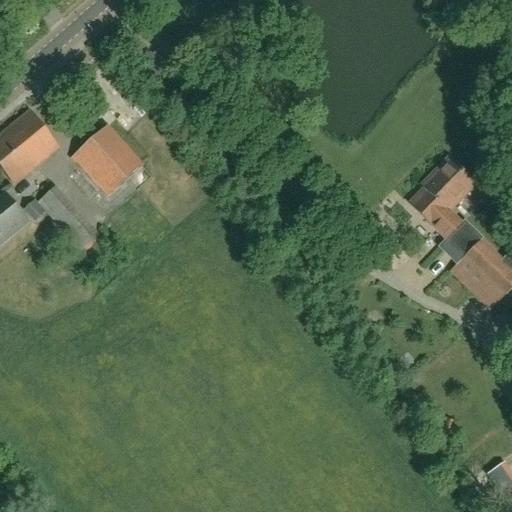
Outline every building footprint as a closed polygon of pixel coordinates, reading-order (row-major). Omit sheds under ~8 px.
[(29,114),(0,137),(0,168),(14,186),(58,150),(29,114)] [(73,159),(108,198),(143,168),(107,128),(73,159)] [(426,192),(411,207),(446,242),(443,244),(461,263),(464,260),(503,298),(511,289),(511,270),(463,223),(462,224),(449,210),(474,185),(450,162),(423,189),(426,192)] [(74,241),(91,225),(51,181),(34,197),(74,241)] [(0,244),(27,223),(6,197),(0,202),(0,244)] [(483,469),(476,473),(469,478),(480,495),(494,486),(511,511),(511,481),(500,465),(489,474),(486,470),(511,452),(511,437),(507,429),(472,453),(476,459),(483,469)]
